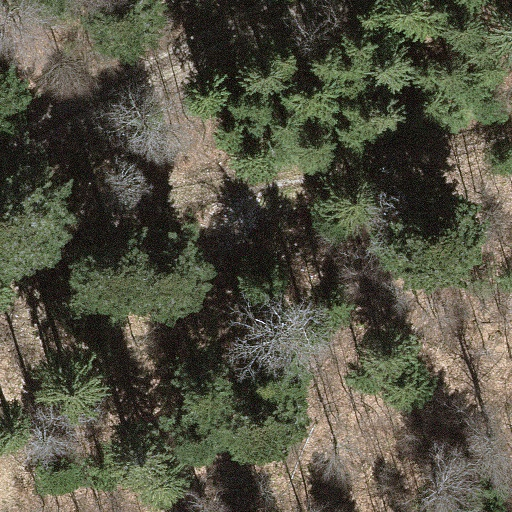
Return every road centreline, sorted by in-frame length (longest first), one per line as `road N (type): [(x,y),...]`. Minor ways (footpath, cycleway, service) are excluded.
road 1 (track): [(511,147),(0,270)]
road 2 (track): [(312,0),(0,147)]
